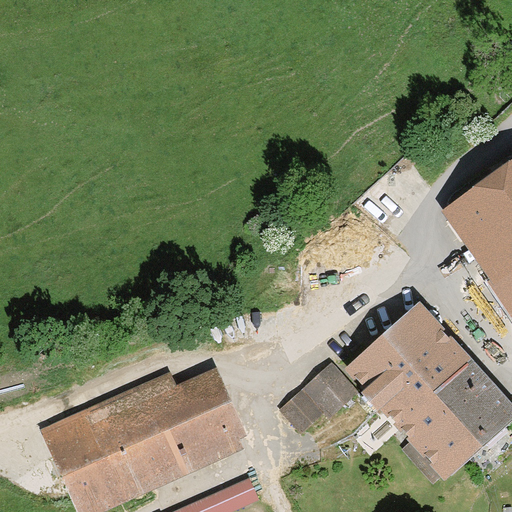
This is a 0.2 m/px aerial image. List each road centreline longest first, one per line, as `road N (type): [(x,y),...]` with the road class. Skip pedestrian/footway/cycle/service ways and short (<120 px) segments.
road 1 (track): [(0,414),(96,371),(218,357),(280,363),(372,313),(417,235)]
road 2 (unclassified): [(511,129),(423,211),(417,235),(429,262),(511,367)]
